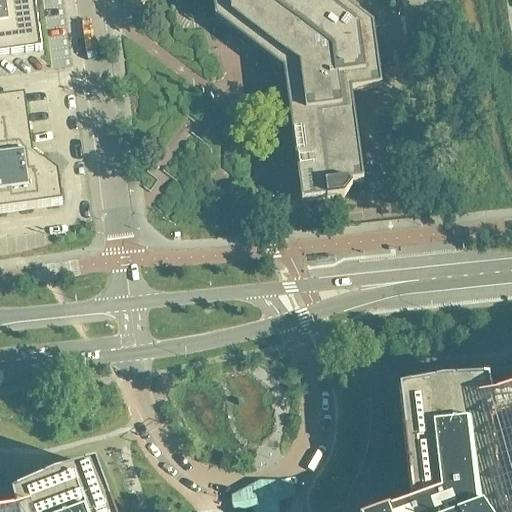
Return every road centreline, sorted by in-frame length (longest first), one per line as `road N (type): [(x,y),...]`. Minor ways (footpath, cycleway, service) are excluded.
road 1 (tertiary): [(135,348),(234,335),(401,282)]
road 2 (tertiary): [(401,282),(130,304)]
road 3 (unclassified): [(87,0),(125,260)]
road 4 (track): [(0,459),(44,460),(120,440),(144,404)]
road 5 (track): [(511,358),(406,369),(366,360)]
road 6 (tertiary): [(0,362),(135,348)]
road 7 (tertiary): [(130,304),(0,318)]
